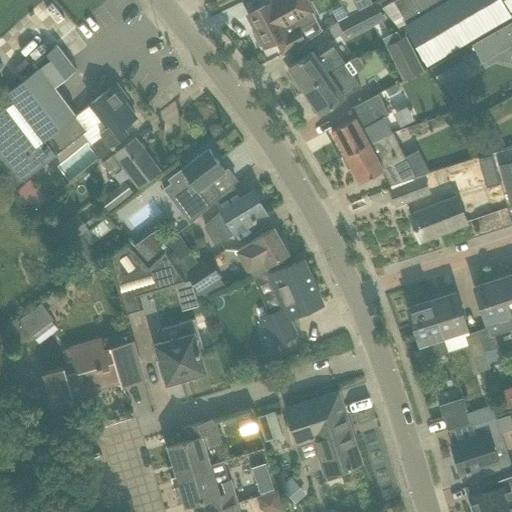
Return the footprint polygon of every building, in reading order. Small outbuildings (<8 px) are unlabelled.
[(308,1),(308,0),(275,0),(263,7),(262,7),(247,15),(255,32),(252,33),(259,46),(262,44),(263,46),(275,40),(282,53),(296,45),(305,40),(300,30),(316,20),(312,13),(314,12),(314,11),(314,10),(309,0),(308,1)] [(376,0),(337,20),(346,39),(385,19),(376,0)] [(511,8),(511,0),(394,0),(408,23),(406,24),(429,63),(510,15),(508,11),(511,8)] [(511,20),(472,44),(482,62),(485,61),(510,46),(511,49),(511,20)] [(396,30),(382,38),(386,45),(400,37),(396,30)] [(406,35),(405,34),(400,37),(386,45),(385,46),(403,81),(424,70),(406,35)] [(304,56),(287,67),(303,89),(341,63),(344,61),(334,48),(328,39),(304,56)] [(2,88),(0,89),(0,100),(4,105),(0,109),(0,172),(1,174),(12,186),(81,133),(86,129),(74,114),(53,86),(75,69),(55,43),(33,61),(37,66),(5,92),(2,88)] [(511,49),(510,46),(485,61),(486,64),(497,58),(511,62),(511,49)] [(439,83),(466,68),(457,52),(430,67),(439,83)] [(341,63),(303,89),(318,112),(335,100),(359,84),(353,75),(351,77),(341,63)] [(114,145),(113,143),(125,133),(120,127),(135,116),(122,100),(126,97),(115,83),(80,110),(100,137),(88,146),(98,158),(114,145)] [(354,115),(331,128),(345,154),(369,141),(370,143),(392,132),(384,116),(388,114),(377,94),(350,108),(354,115)] [(485,111),(465,122),(470,128),(487,153),(503,143),(485,111)] [(470,128),(465,122),(463,119),(457,123),(463,132),(470,128)] [(346,155),(343,157),(347,166),(350,164),(359,180),(382,168),(389,184),(415,176),(392,132),(370,143),(369,141),(345,154),(346,155)] [(137,186),(143,182),(159,170),(135,138),(102,163),(110,174),(121,165),(137,186)] [(224,169),(208,148),(180,169),(183,172),(162,188),(189,223),(220,195),(209,180),(224,169)] [(490,158),(481,161),(487,184),(497,182),(490,158)] [(511,160),(498,165),(510,205),(511,204),(511,160)] [(438,187),(437,184),(433,173),(390,189),(396,204),(414,197),(438,187)] [(30,178),(16,190),(34,209),(47,200),(30,178)] [(133,192),(124,181),(97,202),(106,213),(133,192)] [(414,197),(405,200),(410,214),(409,214),(419,240),(466,222),(459,203),(456,196),(455,196),(450,183),(438,187),(414,197)] [(221,238),(247,223),(265,213),(252,191),(235,201),(220,210),(221,211),(203,225),(213,243),(221,238)] [(76,214),(58,229),(70,243),(88,228),(76,214)] [(265,263),(269,261),(287,251),(273,227),(251,239),(251,240),(235,249),(242,260),(245,258),(252,271),(266,266),(265,263)] [(79,236),(69,245),(88,268),(98,259),(79,236)] [(165,246),(165,245),(148,260),(143,255),(127,239),(115,248),(114,247),(106,253),(108,256),(125,314),(142,308),(139,296),(188,281),(165,246)] [(177,260),(186,274),(199,265),(191,251),(177,260)] [(199,265),(186,274),(197,291),(221,276),(210,258),(206,261),(199,265)] [(322,301),(304,258),(267,274),(281,307),(260,316),(261,317),(255,319),(261,333),(266,331),(272,343),(294,334),(287,316),(322,301)] [(511,273),(497,278),(511,322),(511,321),(511,273)] [(474,285),(488,327),(491,326),(493,333),(511,327),(511,323),(511,322),(497,278),(474,285)] [(455,291),(431,299),(442,333),(454,330),(455,332),(467,328),(455,291)] [(448,351),(442,333),(431,299),(407,306),(424,359),(448,351)] [(39,303),(8,327),(19,342),(51,319),(39,303)] [(204,350),(199,331),(196,319),(179,323),(183,336),(156,343),(160,359),(156,360),(161,379),(165,378),(166,382),(180,378),(179,376),(187,374),(187,376),(205,371),(200,352),(204,350)] [(491,326),(488,327),(478,330),(485,351),(498,347),(493,333),(491,326)] [(464,335),(476,372),(490,367),(484,351),(485,351),(478,330),(464,335)] [(44,371),(49,388),(55,407),(72,402),(74,410),(94,404),(89,388),(119,379),(121,385),(143,378),(131,339),(102,347),(99,337),(68,347),(73,362),(44,371)] [(228,371),(232,379),(243,375),(239,366),(228,371)] [(511,408),(511,387),(500,392),(506,411),(511,408)] [(284,406),(290,427),(296,444),(312,439),(323,474),(359,463),(337,390),(284,406)] [(447,429),(469,422),(466,413),(465,410),(452,414),(449,402),(439,405),(447,429)] [(247,408),(220,417),(222,424),(250,415),(247,408)] [(473,425),(482,422),(479,409),(466,413),(469,422),(470,426),(473,425)] [(275,410),(258,415),(265,438),(282,433),(275,410)] [(477,435),(451,443),(460,471),(475,466),(479,477),(500,470),(496,459),(499,459),(495,445),(504,442),(501,431),(511,427),(511,420),(510,414),(497,418),(482,422),(473,425),(477,435)] [(202,445),(219,440),(212,417),(181,427),(184,438),(166,444),(173,469),(167,471),(168,476),(208,464),(202,445)] [(243,435),(256,431),(251,417),(237,422),(242,436),(243,435)] [(259,442),(256,431),(243,435),(247,446),(259,442)] [(204,511),(207,511),(237,503),(230,478),(214,483),(208,464),(168,476),(170,481),(176,479),(183,504),(201,499),(204,511)] [(511,479),(511,465),(500,470),(476,478),(481,491),(468,495),(474,511),(473,511),(511,511),(511,494),(507,481),(511,479)] [(275,488),(271,476),(262,479),(259,485),(261,492),(275,488)] [(290,479),(281,488),(294,503),(304,495),(290,479)] [(275,490),(258,495),(261,506),(271,511),(281,508),(275,490)] [(240,511),(237,503),(207,511),(240,511)]
